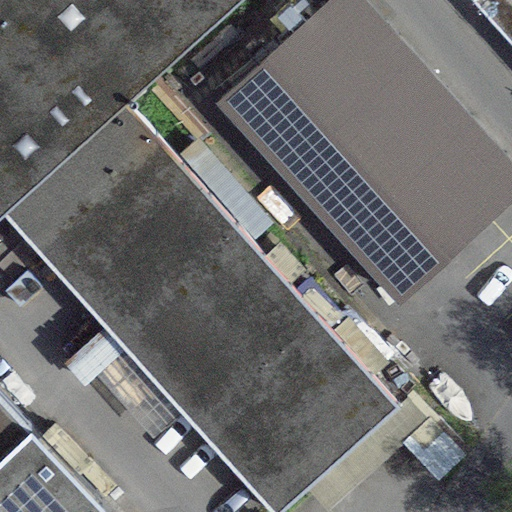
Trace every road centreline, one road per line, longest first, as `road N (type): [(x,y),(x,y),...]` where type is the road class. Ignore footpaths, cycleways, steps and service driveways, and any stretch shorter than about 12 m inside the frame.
road 1 (unknown): [(181,511),(0,301)]
road 2 (unknown): [(511,117),(407,0)]
